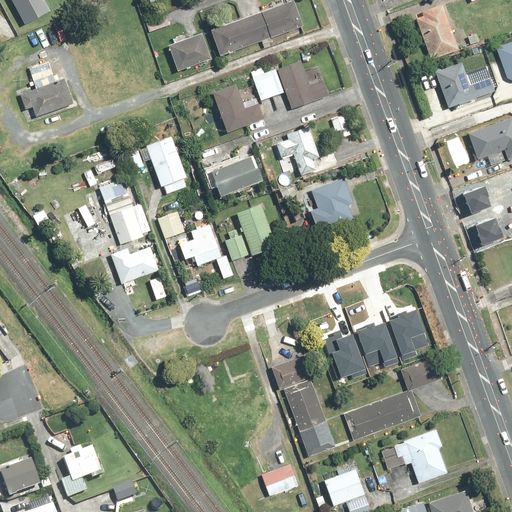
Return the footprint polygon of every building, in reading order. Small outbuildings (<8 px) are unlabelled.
[(53,11),(46,0),(15,0),(29,25),(53,11)] [(297,1),(214,30),(223,56),(306,27),(297,1)] [(461,48),(445,4),(423,12),(425,16),(418,18),(433,58),(461,48)] [(175,44),(170,45),(179,71),(214,59),(205,33),(191,38),(189,32),(173,38),(175,44)] [(511,37),(494,44),(506,75),(511,78),(511,37)] [(39,52),(25,54),(26,63),(41,60),(39,52)] [(463,60),(437,70),(451,108),(498,89),(493,77),(473,85),(463,60)] [(303,61),(255,78),(263,101),(287,93),(293,110),(330,96),(319,66),(307,71),(303,61)] [(69,80),(22,94),(29,119),(76,105),(69,80)] [(252,131),(265,126),(263,119),(266,118),(260,101),(246,106),(238,83),(216,91),(230,131),(250,124),(252,131)] [(511,158),(511,117),(469,131),(479,160),(503,152),(506,161),(511,158)] [(325,167),(311,126),(289,134),(291,140),(278,145),(283,159),(296,155),(303,175),(325,167)] [(185,178),(190,176),(175,136),(141,149),(146,162),(154,159),(167,194),(188,186),(185,178)] [(256,156),(214,172),(223,197),(266,180),(256,156)] [(351,204),(355,203),(345,179),(315,191),(321,207),(314,210),(323,233),(357,219),(351,204)] [(93,183),(72,190),(76,200),(97,193),(93,183)] [(464,194),(471,214),(493,206),(485,186),(464,194)] [(153,234),(142,205),(136,207),(130,190),(105,199),(122,245),(153,234)] [(180,191),(162,197),(166,208),(184,202),(180,191)] [(226,241),(233,261),(253,254),(254,257),(278,248),(262,203),(238,212),(243,226),(228,232),(230,240),(226,241)] [(173,238),(175,237),(194,230),(186,210),(158,221),(166,241),(173,238)] [(476,226),(483,246),(504,238),(497,218),(476,226)] [(173,251),(180,269),(192,265),(190,261),(197,259),(199,266),(228,255),(220,235),(215,236),(210,223),(194,230),(175,237),(179,249),(173,251)] [(130,248),(114,254),(125,284),(161,271),(152,247),(132,254),(130,248)] [(206,285),(230,274),(225,264),(189,281),(197,296),(209,290),(206,285)] [(411,344),(424,340),(413,307),(390,315),(402,352),(413,349),(411,344)] [(361,328),(371,361),(384,357),(385,362),(396,358),(384,321),(361,328)] [(338,333),(325,337),(337,372),(351,368),(353,373),(363,370),(350,333),(339,337),(338,333)] [(272,365),(278,384),(314,371),(307,352),(272,365)] [(255,384),(251,374),(237,379),(240,389),(224,396),(233,422),(276,407),(266,380),(255,384)] [(337,447),(314,381),(287,390),(309,457),(337,447)] [(423,415),(412,388),(345,413),(355,441),(423,415)] [(438,429),(381,450),(389,469),(412,460),(421,484),(450,474),(440,447),(444,446),(438,429)] [(74,478),(64,482),(70,498),(88,491),(84,480),(103,473),(93,446),(66,456),(74,478)] [(33,460),(3,471),(12,496),(42,485),(33,460)] [(293,463),(265,473),(274,499),(286,494),(285,491),(301,486),(293,463)] [(373,511),(357,470),(325,483),(335,506),(347,501),(351,511),(373,511)] [(132,482),(114,489),(119,502),(137,494),(132,482)] [(478,511),(471,490),(431,502),(433,511),(478,511)] [(428,511),(426,502),(396,511),(395,511),(428,511)]
